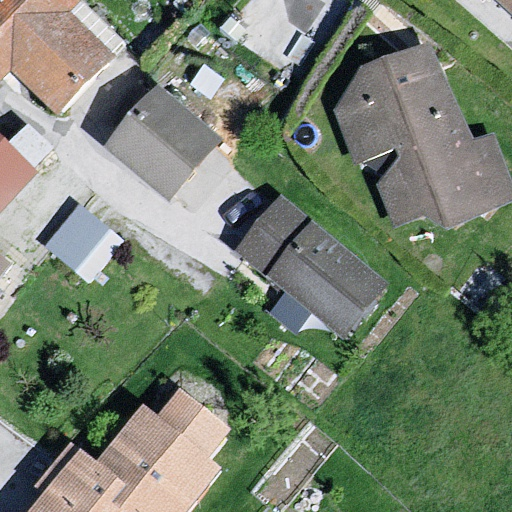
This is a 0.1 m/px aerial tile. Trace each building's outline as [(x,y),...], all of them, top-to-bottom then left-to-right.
[(0,0),(0,100),(3,103),(17,90),(64,132),(113,72),(64,27),(94,0),(93,0),(0,0)] [(511,0),(487,0),(511,21),(511,0)] [(362,83),(333,120),(354,179),(378,199),(393,230),(438,247),(500,215),(510,197),(492,150),(474,155),(433,57),(362,83)] [(157,102),(105,164),(172,214),(219,151),(157,102)] [(0,155),(0,223),(35,188),(0,155)] [(274,213),(232,263),(335,352),(390,298),(274,213)] [(76,221),(41,262),(86,302),(123,258),(76,221)] [(0,301),(14,284),(0,272),(0,301)] [(83,466),(45,511),(197,511),(223,479),(212,469),(234,438),(178,403),(158,430),(144,422),(100,478),(83,466)]
